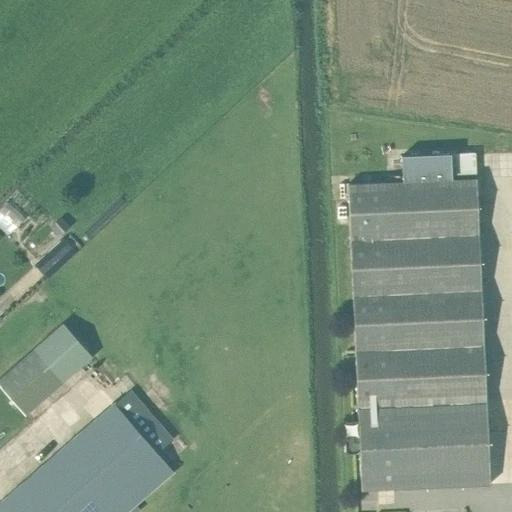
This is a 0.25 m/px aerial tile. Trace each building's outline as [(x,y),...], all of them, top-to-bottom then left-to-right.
[(475,152),(402,156),(403,181),(476,177),(475,152)] [(489,485),(486,401),(476,179),(347,184),(361,490),(489,485)] [(30,211),(10,193),(0,203),(0,226),(9,235),(30,211)] [(48,219),(21,244),(35,259),(62,233),(48,219)] [(48,279),(74,256),(60,241),(35,265),(48,279)] [(62,322),(0,375),(0,387),(24,415),(92,356),(62,322)] [(173,440),(130,390),(115,403),(113,401),(0,499),(0,511),(138,511),(140,510),(136,506),(175,472),(158,453),(173,440)]
